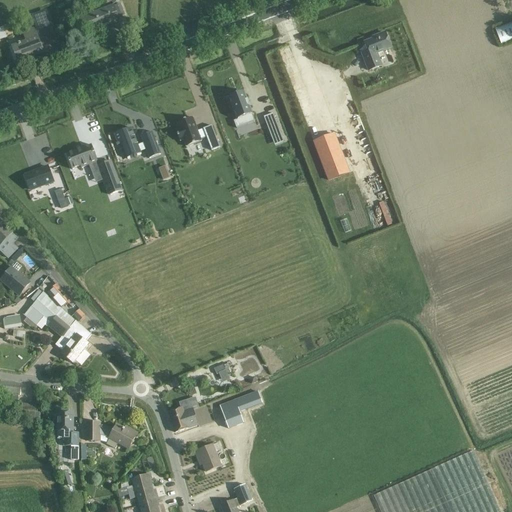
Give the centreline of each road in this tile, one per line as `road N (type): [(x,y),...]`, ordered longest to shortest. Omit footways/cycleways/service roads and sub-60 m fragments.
road 1 (tertiary): [(0,115),(302,0)]
road 2 (unclassified): [(184,511),(164,424),(141,392),(0,376)]
